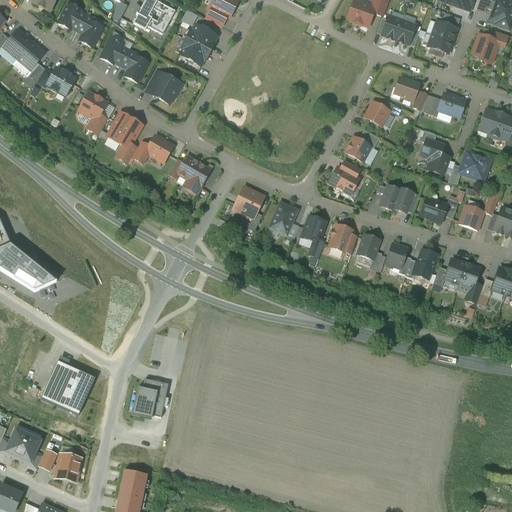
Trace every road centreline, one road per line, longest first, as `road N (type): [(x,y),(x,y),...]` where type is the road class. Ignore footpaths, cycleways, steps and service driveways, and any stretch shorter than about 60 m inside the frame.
road 1 (residential): [(416,493),(390,501),(362,497),(158,442)]
road 2 (residential): [(0,0),(181,136)]
road 3 (residential): [(300,197),(404,232),(511,255)]
road 4 (secondary): [(9,151),(99,236),(169,282)]
road 5 (secondary): [(182,258),(9,151)]
road 6 (secondary): [(169,282),(267,318),(364,336)]
road 7 (secondary): [(364,336),(182,258)]
road 8 (residential): [(300,197),(378,56)]
road 9 (residential): [(181,136),(255,0)]
road 10 (secondary): [(364,336),(511,369)]
road 11 (residential): [(89,510),(120,370)]
road 12 (residential): [(120,370),(0,298)]
